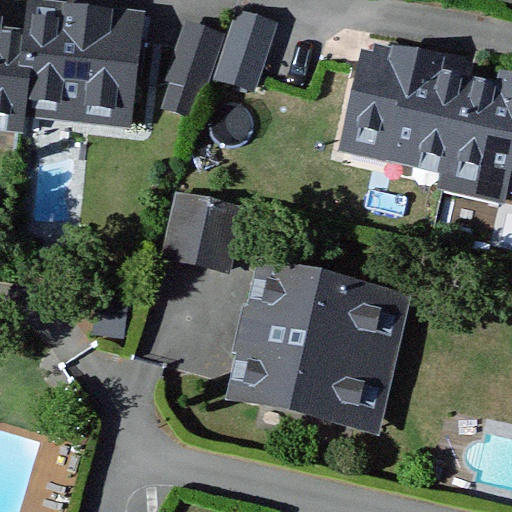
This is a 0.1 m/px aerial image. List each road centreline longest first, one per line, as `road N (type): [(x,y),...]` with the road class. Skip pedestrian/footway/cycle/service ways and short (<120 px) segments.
road 1 (residential): [(374,511),(139,457)]
road 2 (residential): [(511,39),(298,0)]
